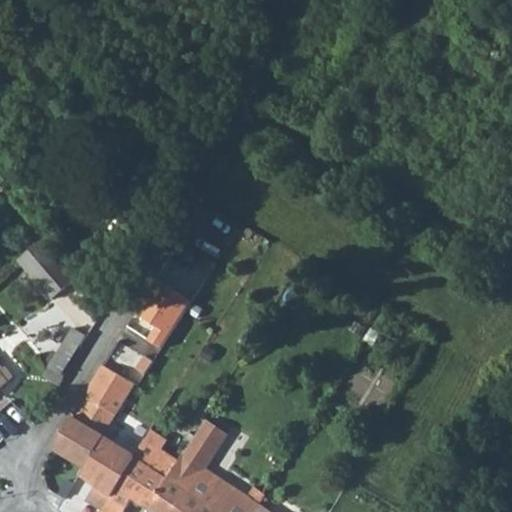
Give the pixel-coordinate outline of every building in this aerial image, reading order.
[(54,301),(80,281),(48,241),(23,261),(54,301)] [(190,301),(155,279),(134,312),(155,326),(147,339),(160,348),(190,301)] [(70,323),(51,370),(67,376),(86,330),(70,323)] [(151,361),(143,355),(135,368),(144,374),(151,361)] [(7,364),(1,369),(10,380),(15,374),(7,364)] [(133,383),(102,365),(93,381),(89,396),(76,416),(85,424),(103,433),(133,383)] [(1,369),(0,367),(0,387),(10,380),(1,369)] [(220,424),(235,426),(237,412),(223,410),(220,424)] [(51,448),(83,467),(103,433),(87,426),(85,424),(76,416),(72,414),(51,448)] [(199,445),(203,438),(212,423),(204,417),(192,437),(174,466),(168,477),(149,508),(154,511),(250,511),(257,502),(263,493),(252,486),(246,493),(195,459),(202,450),(199,445)] [(82,511),(81,511),(122,511),(132,496),(149,508),(168,477),(134,456),(141,444),(133,439),(127,448),(103,433),(83,467),(79,474),(96,486),(80,510),(82,511)] [(174,466),(141,444),(134,456),(168,477),(174,466)] [(288,511),(289,511),(263,493),(257,502),(271,511),(288,511)] [(250,511),(290,511),(289,511),(288,511),(271,511),(257,502),(250,511)]
